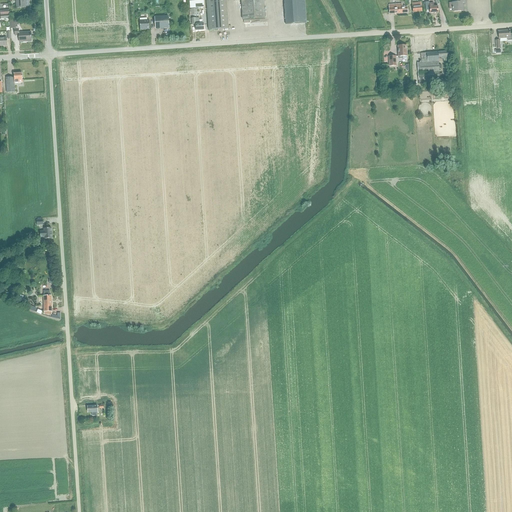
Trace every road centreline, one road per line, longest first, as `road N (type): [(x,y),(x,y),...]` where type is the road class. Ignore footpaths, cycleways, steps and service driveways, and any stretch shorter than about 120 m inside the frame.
road 1 (unclassified): [(50,54),(511,24)]
road 2 (unclassified): [(80,511),(50,54)]
